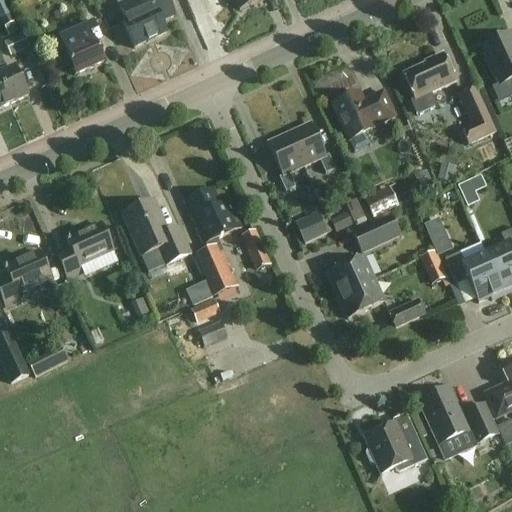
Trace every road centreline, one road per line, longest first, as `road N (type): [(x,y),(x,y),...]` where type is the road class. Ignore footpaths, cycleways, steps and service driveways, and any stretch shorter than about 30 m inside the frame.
road 1 (residential): [(511,324),(365,391),(341,383),(208,87)]
road 2 (tertiary): [(208,87),(0,182)]
road 3 (tertiary): [(400,0),(208,87)]
